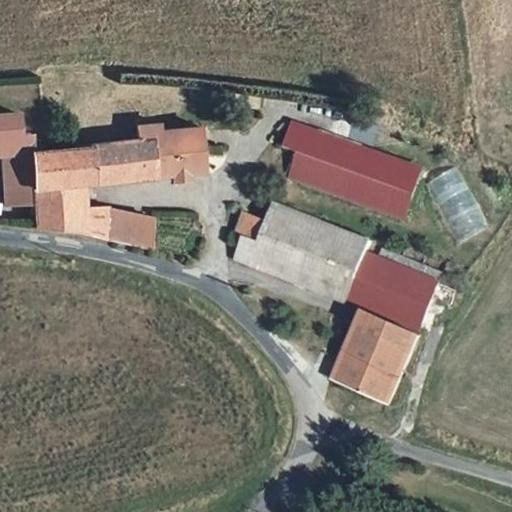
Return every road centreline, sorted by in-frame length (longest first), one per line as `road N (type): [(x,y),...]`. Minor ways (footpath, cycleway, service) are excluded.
road 1 (unclassified): [(0,236),(62,240),(194,278),(239,304),(320,422)]
road 2 (unclassified): [(320,422),(511,484)]
